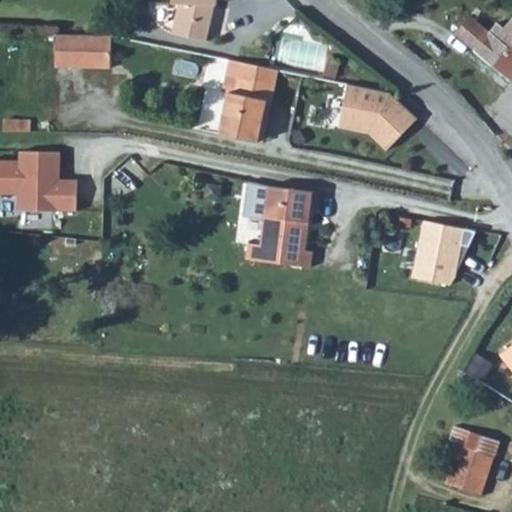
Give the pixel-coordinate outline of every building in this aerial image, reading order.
[(173,0),(173,2),(180,2),(179,34),(216,41),(217,3),(219,3),(218,0),(173,0)] [(473,46),(509,77),(511,73),(511,13),(502,26),(495,34),(488,28),(473,46)] [(488,28),(495,34),(502,26),(495,20),(488,28)] [(473,46),(488,28),(482,24),(467,42),(473,46)] [(57,67),(111,69),(113,35),(58,34),(57,67)] [(254,139),(261,99),(267,101),(270,82),(273,68),(225,58),(219,91),(227,93),(219,132),(254,139)] [(352,84),(345,127),(373,132),(391,151),(424,121),(397,91),(352,84)] [(254,139),(259,140),(267,101),(261,99),(254,139)] [(20,207),(79,209),(80,175),(64,175),(65,147),(22,146),(22,156),(0,155),(0,190),(21,191),(20,207)] [(263,238),(268,181),(248,179),(245,209),(257,210),(255,237),(263,238)] [(270,187),(263,245),(250,244),(248,259),(311,267),(313,250),(306,250),(311,210),(318,211),(320,192),(270,187)] [(470,229),(429,221),(417,277),(458,285),(470,229)] [(511,342),(500,352),(511,367),(511,342)] [(456,373),(462,377),(465,371),(459,367),(456,373)] [(441,459),(451,463),(444,481),(480,494),(499,440),(453,424),(441,459)]
